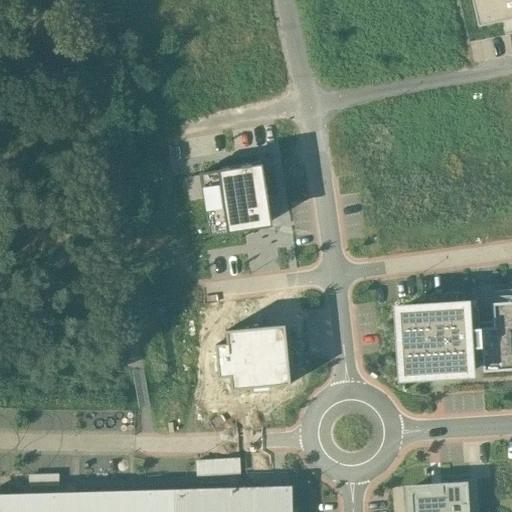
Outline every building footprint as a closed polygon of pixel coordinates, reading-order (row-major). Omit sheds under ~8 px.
[(511,0),(472,0),(478,27),(511,19),(511,0)] [(200,173),(210,236),(273,226),(263,164),(200,173)] [(511,298),(511,282),(498,283),(499,300),(511,298)] [(484,372),(511,369),(511,301),(492,303),(493,327),(481,328),(482,348),(484,372)] [(466,305),(398,309),(402,377),(470,373),(469,348),(467,329),(466,307),(466,305)] [(478,306),(466,307),(467,329),(480,328),(478,306)] [(230,377),(232,390),(291,384),(285,325),(226,330),(227,344),(216,344),(219,378),(230,377)] [(481,328),(480,328),(467,329),(469,348),(482,348),(481,328)] [(238,459),(198,461),(198,475),(238,473),(238,459)] [(432,487),(409,489),(410,511),(464,511),(464,505),(469,505),(467,481),(441,483),(441,491),(432,491),(432,487)] [(290,487),(0,495),(0,511),(296,511),(297,510),(291,510),(290,487)]
